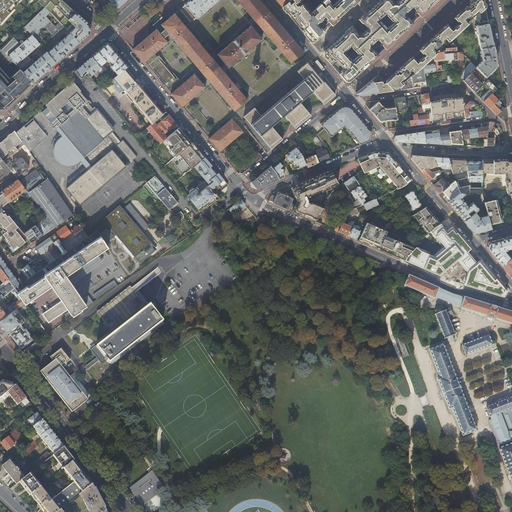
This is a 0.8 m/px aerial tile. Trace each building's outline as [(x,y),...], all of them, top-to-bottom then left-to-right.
[(0,0),(0,23),(16,5),(15,5),(18,2),(19,3),(20,0),(0,0)] [(20,45),(14,38),(1,50),(20,69),(34,83),(89,34),(89,25),(61,0),(38,0),(38,1),(44,8),(24,28),(31,35),(20,45)] [(107,9),(113,4),(110,0),(97,0),(106,9),(107,9)] [(110,0),(113,4),(118,9),(127,0),(110,0)] [(185,5),(181,8),(193,21),(196,19),(197,19),(209,9),(219,0),(218,0),(191,0),(191,1),(190,0),(189,0),(184,5),(185,5)] [(236,0),(255,22),(290,63),(304,52),(280,24),(269,11),(259,0),(236,0)] [(340,0),(333,8),(331,5),(332,4),(329,1),(328,0),(325,0),(323,2),(325,5),(325,7),(324,8),(321,5),(316,9),(311,14),(312,16),(311,17),(308,14),(309,13),(302,6),(300,8),(297,5),(299,3),(298,2),(300,0),(292,0),(294,2),(291,4),(291,3),(290,4),(289,3),(283,8),(311,41),(314,41),(324,32),(317,25),(325,17),(332,25),(345,12),(359,0),(358,0),(340,0)] [(369,29),(367,31),(366,31),(362,34),(363,35),(361,37),(359,37),(357,34),(357,33),(351,27),(338,39),(324,52),(324,56),(331,65),(336,60),(339,63),(338,63),(341,67),(342,66),(344,69),(339,74),(345,81),(350,81),(362,70),(378,56),(372,49),(371,50),(369,47),(369,45),(370,44),(372,44),(375,41),(375,40),(376,38),(378,38),(381,41),(380,42),(386,48),(400,35),(412,23),(407,17),(406,18),(404,15),(404,13),(405,12),(407,12),(410,9),(410,8),(411,6),(413,6),(416,9),(415,10),(421,16),(434,3),(437,0),(399,0),(397,2),(397,3),(396,4),(394,4),(391,2),(392,1),(391,0),(380,0),(374,6),(360,19),(365,26),(366,25),(369,28),(369,29)] [(470,16),(476,11),(477,12),(478,11),(479,13),(485,8),(483,0),(474,0),(467,8),(455,18),(460,23),(452,31),(447,26),(434,38),(420,50),(425,55),(417,63),(412,58),(399,70),(385,82),(386,83),(392,89),(400,87),(403,84),(402,83),(403,82),(402,81),(403,80),(402,79),(403,79),(409,73),(409,72),(408,71),(411,69),(415,73),(418,70),(423,65),(435,54),(436,53),(433,49),(434,47),(435,48),(436,48),(441,43),(442,41),(442,40),(445,38),(449,42),(468,24),(464,20),(469,16),(470,16)] [(479,13),(480,19),(479,20),(479,23),(488,21),(485,8),(479,13)] [(157,28),(169,42),(172,39),(173,39),(187,56),(200,45),(186,28),(186,27),(189,25),(178,11),(174,14),(161,25),(157,28)] [(482,60),(476,67),(476,68),(485,77),(496,66),(497,65),(494,53),(491,35),(488,24),(478,26),(477,25),(475,26),(482,60)] [(251,26),(217,55),(228,68),(262,40),(251,26)] [(144,63),(154,54),(169,42),(157,28),(140,43),(133,49),(144,63)] [(446,51),(444,51),(445,61),(453,60),(454,70),(458,70),(458,68),(457,53),(457,52),(456,46),(453,43),(450,45),(452,48),(446,48),(446,51)] [(110,67),(117,75),(124,69),(127,66),(109,45),(105,44),(91,57),(100,67),(106,61),(109,61),(111,63),(110,65),(111,66),(110,67)] [(200,45),(187,56),(234,111),(247,100),(212,58),(212,59),(200,45)] [(439,50),(436,53),(435,54),(436,62),(439,62),(441,62),(441,61),(445,61),(444,51),(444,50),(443,50),(443,51),(440,51),(439,50)] [(181,85),(154,54),(144,63),(152,71),(153,70),(165,83),(163,85),(171,94),(181,85)] [(91,57),(75,71),(81,78),(83,76),(82,74),(85,71),(90,77),(98,70),(99,73),(102,75),(105,73),(104,72),(101,68),(100,67),(91,57)] [(462,78),(464,80),(476,68),(476,67),(471,62),(471,61),(467,57),(466,59),(471,63),(466,68),(463,73),(462,78)] [(297,71),(304,79),(261,116),(254,108),(243,117),(250,125),(260,136),(271,149),(283,140),(271,127),(284,116),(296,129),(311,116),(300,103),(313,92),(324,105),(335,95),(324,82),(314,70),(308,62),(297,71)] [(434,64),(423,65),(425,74),(436,72),(434,64)] [(400,87),(401,90),(413,88),(413,83),(420,82),(421,87),(426,86),(425,74),(423,65),(418,70),(419,72),(415,73),(409,78),(405,83),(403,84),(400,87)] [(0,110),(6,110),(34,83),(20,69),(10,78),(0,67),(0,110)] [(488,80),(485,77),(476,68),(464,80),(463,81),(475,93),(484,84),(488,80)] [(113,78),(126,93),(137,84),(133,85),(124,69),(117,75),(113,78)] [(205,87),(194,74),(181,85),(171,94),(170,94),(182,107),(205,87)] [(378,75),(372,80),(376,86),(378,93),(394,91),(392,89),(386,83),(383,84),(383,82),(377,82),(377,81),(380,77),(378,75)] [(112,105),(126,93),(113,78),(103,87),(105,89),(111,96),(109,98),(111,100),(109,101),(112,105)] [(368,83),(355,94),(356,95),(360,96),(378,93),(376,86),(372,80),(370,82),(373,85),(370,86),(368,83)] [(488,91),(481,98),(484,102),(492,94),(497,89),(488,80),(484,84),(492,91),(490,93),(488,91)] [(39,112),(38,112),(24,126),(23,126),(15,133),(29,152),(55,129),(62,136),(59,138),(58,139),(57,140),(56,141),(55,143),(54,145),(54,146),(54,147),(53,148),(53,150),(53,152),(54,153),(54,154),(54,155),(55,157),(55,158),(56,159),(57,160),(58,161),(59,162),(60,163),(61,164),(62,164),(63,165),(65,165),(67,166),(69,166),(71,166),(73,165),(74,165),(76,164),(78,163),(79,162),(80,161),(88,169),(66,188),(70,193),(69,194),(71,196),(70,197),(74,201),(76,200),(80,205),(126,166),(110,148),(118,142),(110,132),(113,130),(94,107),(92,109),(89,105),(91,103),(86,97),(85,98),(80,92),(81,91),(72,81),(45,105),(47,107),(41,112),(40,112),(40,111),(39,111),(39,112)] [(137,84),(126,93),(135,103),(152,124),(154,122),(159,118),(163,115),(163,114),(141,88),(137,84)] [(135,103),(126,93),(112,105),(120,115),(135,103)] [(428,93),(421,95),(422,105),(430,104),(430,102),(428,93)] [(430,102),(430,104),(432,123),(443,122),(442,113),(445,113),(446,121),(465,119),(463,107),(468,102),(459,93),(433,97),(434,102),(430,102)] [(491,109),(499,100),(492,94),(484,102),(491,109)] [(396,107),(396,111),(399,110),(400,112),(403,112),(403,110),(406,109),(405,97),(394,99),(396,107)] [(468,102),(463,107),(465,119),(483,116),(484,113),(483,111),(474,113),(474,112),(469,113),(468,108),(474,103),(471,99),(468,102)] [(497,115),(503,109),(501,107),(499,105),(501,103),(501,99),(499,100),(491,109),(497,115)] [(379,102),(369,110),(380,122),(398,120),(396,111),(396,107),(385,109),(379,102)] [(339,108),(332,114),(339,123),(354,110),(350,106),(341,106),(339,108)] [(503,109),(497,115),(501,119),(506,118),(504,108),(503,109)] [(193,114),(192,115),(194,118),(197,121),(200,124),(202,127),(208,121),(198,110),(193,114)] [(354,110),(339,123),(343,127),(344,126),(350,132),(363,121),(354,110)] [(163,115),(159,118),(161,121),(168,115),(167,113),(166,112),(163,114),(163,115)] [(332,114),(320,124),(331,137),(343,127),(339,123),(332,114)] [(169,130),(173,127),(176,124),(168,115),(161,121),(169,130)] [(414,120),(410,121),(410,127),(419,125),(417,117),(417,115),(413,115),(414,120)] [(428,115),(417,117),(419,125),(429,124),(428,115)] [(232,118),(208,138),(220,152),(243,132),(232,118)] [(156,125),(164,134),(169,130),(161,121),(156,125)] [(363,121),(350,132),(360,144),(370,140),(372,132),(370,129),(363,121)] [(164,134),(156,125),(154,122),(152,124),(146,128),(159,144),(166,138),(167,137),(164,134)] [(486,123),(487,127),(488,132),(488,134),(487,140),(487,147),(493,147),(494,137),(502,130),(497,125),(494,128),(494,127),(491,126),(490,123),(486,123)] [(190,145),(192,143),(179,127),(167,137),(166,138),(170,143),(173,147),(170,150),(175,156),(190,145)] [(471,129),(469,129),(470,139),(478,137),(478,135),(477,128),(474,128),(474,127),(471,127),(471,129)] [(487,127),(477,128),(478,135),(488,134),(488,132),(487,127)] [(462,130),(460,131),(461,140),(470,139),(469,129),(462,130)] [(439,130),(432,131),(433,138),(432,138),(432,144),(441,145),(440,137),(439,130)] [(450,135),(451,144),(462,144),(461,140),(460,131),(460,130),(449,132),(449,134),(450,135)] [(14,131),(0,142),(0,156),(3,161),(10,155),(12,155),(14,153),(14,152),(21,147),(24,151),(26,151),(27,153),(27,155),(29,156),(31,155),(29,152),(15,133),(14,131)] [(432,131),(424,132),(425,144),(432,144),(432,138),(433,138),(432,131)] [(424,132),(396,136),(396,139),(396,141),(425,144),(424,132)] [(448,136),(440,137),(441,145),(451,145),(451,144),(450,135),(448,135),(448,136)] [(123,140),(117,145),(131,162),(136,157),(123,140)] [(190,145),(203,160),(205,158),(196,147),(192,143),(190,145)] [(298,143),(295,146),(295,147),(303,155),(303,157),(305,156),(305,155),(307,153),(306,152),(298,143)] [(194,167),(203,160),(190,145),(181,152),(184,157),(182,158),(187,165),(189,163),(193,167),(194,167)] [(305,160),(303,157),(303,155),(295,147),(296,147),(295,148),(296,149),(295,150),(293,151),(292,150),(289,153),(290,154),(287,156),(288,157),(280,163),(273,169),(276,172),(278,178),(284,175),(283,172),(283,171),(284,171),(284,170),(283,170),(283,169),(283,168),(286,165),(286,164),(290,161),(290,162),(291,162),(292,162),(293,164),(292,164),(294,170),(306,165),(307,166),(305,160)] [(329,158),(325,150),(316,154),(316,155),(319,163),(329,158)] [(358,160),(363,170),(376,199),(383,196),(393,191),(404,186),(386,154),(375,153),(374,153),(370,155),(367,156),(364,157),(359,160),(358,160)] [(388,154),(386,154),(404,186),(411,181),(410,180),(406,176),(403,172),(394,161),(391,157),(388,154)] [(319,163),(316,155),(305,160),(307,166),(308,167),(319,163)] [(437,166),(433,157),(412,156),(410,159),(420,171),(424,168),(425,168),(429,169),(437,166)] [(451,167),(448,159),(448,158),(433,157),(437,166),(437,167),(441,167),(441,169),(444,169),(444,167),(451,167)] [(21,158),(8,168),(16,177),(21,173),(23,174),(24,175),(27,173),(27,171),(26,169),(29,167),(21,158)] [(203,160),(194,167),(209,184),(200,192),(197,187),(194,189),(189,193),(190,193),(189,194),(190,195),(188,197),(187,195),(187,196),(200,212),(217,200),(214,197),(216,196),(213,192),(211,190),(212,188),(213,189),(223,180),(218,173),(216,175),(212,171),(209,168),(211,166),(205,158),(203,160)] [(459,193),(465,195),(470,196),(469,190),(468,182),(465,160),(448,159),(451,167),(452,172),(453,176),(455,181),(459,193)] [(403,172),(404,171),(395,160),(394,161),(403,172)] [(468,182),(475,181),(474,164),(470,164),(469,160),(465,160),(468,182)] [(510,195),(511,200),(511,199),(511,161),(482,161),(482,164),(482,181),(482,189),(482,195),(507,192),(508,196),(510,195)] [(482,181),(482,164),(479,164),(476,164),(474,164),(475,181),(482,181)] [(251,183),(251,186),(256,189),(279,179),(278,178),(276,172),(273,169),(271,166),(251,183)] [(431,173),(429,171),(427,170),(425,168),(424,168),(420,171),(429,181),(435,177),(436,177),(440,175),(440,173),(439,171),(435,173),(431,173)] [(35,170),(19,181),(25,189),(46,216),(54,227),(72,214),(47,178),(43,181),(35,170)] [(269,202),(314,222),(324,209),(311,203),(311,204),(307,202),(307,201),(306,197),(322,190),(323,192),(330,188),(330,187),(338,183),(331,171),(292,189),(298,202),(296,206),(291,204),(293,199),(278,193),(276,197),(272,195),(269,202)] [(146,183),(169,210),(178,203),(155,176),(146,183)] [(363,205),(367,203),(364,199),(367,197),(354,177),(344,184),(355,200),(357,199),(358,200),(362,206),(363,205)] [(433,185),(440,193),(447,187),(449,186),(442,178),(433,185)] [(18,179),(1,191),(2,193),(8,201),(8,202),(25,189),(19,181),(18,179)] [(447,188),(446,191),(449,194),(449,196),(451,199),(452,198),(452,199),(454,198),(459,193),(455,181),(449,186),(447,187),(447,188)] [(409,203),(417,198),(413,190),(404,195),(409,203)] [(326,206),(336,193),(333,191),(323,204),(326,206)] [(393,191),(383,196),(387,201),(396,196),(393,191)] [(8,201),(2,193),(0,194),(0,226),(5,232),(3,234),(5,236),(2,239),(12,252),(28,240),(24,233),(21,229),(20,230),(8,215),(5,213),(6,212),(1,208),(8,202),(8,201)] [(448,203),(464,221),(475,213),(479,209),(473,202),(467,207),(461,199),(465,195),(459,193),(454,198),(452,199),(448,203)] [(422,206),(417,198),(409,203),(413,211),(422,206)] [(379,205),(376,199),(367,203),(363,205),(366,211),(379,205)] [(432,204),(429,200),(422,206),(425,208),(426,207),(432,204)] [(487,216),(490,225),(502,222),(499,210),(496,200),(484,203),(484,204),(487,213),(487,216)] [(243,203),(242,202),(229,211),(231,212),(232,211),(234,210),(236,213),(243,208),(245,206),(243,203)] [(136,225),(143,233),(149,227),(129,203),(122,209),(128,215),(130,214),(138,224),(136,225)] [(27,287),(18,293),(25,303),(38,294),(51,286),(62,301),(42,314),(48,323),(68,309),(71,314),(72,313),(73,315),(87,306),(88,307),(93,303),(88,296),(83,299),(71,283),(103,262),(97,254),(108,247),(104,242),(112,235),(111,233),(113,231),(141,263),(157,250),(143,233),(136,225),(128,215),(122,209),(120,206),(103,220),(110,228),(108,230),(107,228),(99,234),(97,231),(88,237),(67,252),(61,255),(47,265),(51,270),(44,275),(45,276),(32,285),(28,288),(27,287)] [(425,208),(414,215),(429,233),(434,227),(439,225),(433,218),(432,217),(431,216),(425,208)] [(358,214),(355,209),(348,212),(345,218),(345,219),(348,220),(358,214)] [(480,232),(491,229),(490,225),(487,216),(481,217),(480,220),(479,220),(479,218),(475,213),(464,221),(464,222),(472,231),(477,233),(480,232)] [(46,216),(35,225),(42,235),(54,227),(46,216)] [(338,222),(334,230),(338,232),(343,223),(345,219),(345,218),(343,217),(342,219),(343,220),(342,222),(340,222),(339,221),(338,222)] [(452,227),(443,217),(442,219),(444,222),(451,236),(455,241),(459,238),(455,234),(452,230),(453,229),(452,227)] [(347,225),(343,223),(338,232),(348,237),(353,228),(354,225),(357,227),(359,221),(356,220),(355,220),(354,223),(352,222),(347,225)] [(79,224),(71,230),(73,232),(74,234),(82,229),(79,224)] [(387,232),(367,224),(366,225),(367,225),(364,232),(363,232),(360,239),(380,248),(387,232)] [(35,225),(24,233),(28,240),(31,244),(42,235),(35,225)] [(65,225),(54,234),(60,242),(71,234),(65,225)] [(353,228),(348,237),(357,240),(361,231),(353,228)] [(73,232),(71,234),(60,242),(67,252),(88,237),(82,229),(74,234),(73,232)] [(460,237),(453,229),(452,230),(455,234),(459,238),(460,237)] [(399,237),(387,232),(380,248),(379,249),(405,260),(407,257),(408,255),(415,248),(398,240),(399,237)] [(60,242),(54,234),(49,238),(61,255),(67,252),(60,242)] [(440,251),(446,248),(443,243),(438,247),(430,237),(422,244),(425,248),(428,251),(431,254),(434,251),(435,253),(438,250),(440,251)] [(459,238),(455,241),(458,244),(456,246),(462,253),(465,250),(463,249),(465,247),(467,245),(460,237),(459,238)] [(511,248),(511,242),(510,237),(489,243),(487,249),(494,258),(501,266),(511,257),(509,254),(507,255),(505,252),(505,250),(508,250),(508,251),(511,250),(511,249),(511,248)] [(61,255),(49,238),(35,248),(47,265),(61,255)] [(469,248),(460,255),(463,263),(474,254),(469,248)] [(443,254),(442,255),(427,261),(430,268),(434,266),(434,265),(445,260),(443,254)] [(0,256),(0,268),(8,279),(13,275),(0,256)] [(506,271),(510,277),(511,275),(511,257),(501,266),(506,271)] [(427,261),(426,258),(419,262),(418,266),(432,273),(430,268),(427,261)] [(35,259),(20,270),(27,279),(42,269),(40,265),(35,259)] [(468,273),(463,263),(452,268),(457,278),(465,275),(468,280),(468,281),(471,280),(468,273)] [(447,273),(445,278),(456,283),(451,271),(450,272),(447,273)] [(13,275),(8,279),(14,288),(20,284),(13,275)] [(409,276),(408,277),(404,285),(404,286),(404,287),(405,287),(405,286),(434,299),(434,300),(434,299),(435,299),(435,298),(436,295),(439,289),(438,289),(409,277),(409,276)] [(115,278),(98,290),(102,297),(120,284),(115,278)] [(0,285),(0,300),(4,297),(11,291),(14,288),(8,279),(3,283),(0,285)] [(468,281),(468,280),(465,285),(475,289),(472,282),(471,280),(468,281)] [(119,328),(120,330),(144,311),(143,309),(147,305),(132,286),(105,306),(99,312),(114,331),(119,328)] [(4,297),(0,300),(0,319),(25,303),(18,293),(14,288),(11,291),(18,300),(7,308),(7,309),(4,312),(0,306),(0,304),(6,299),(4,297)] [(439,289),(436,295),(449,301),(462,305),(464,299),(452,295),(439,289)] [(490,307),(464,299),(462,305),(461,308),(460,308),(460,309),(461,309),(461,310),(462,309),(487,317),(487,318),(486,318),(486,319),(487,319),(494,321),(495,321),(495,320),(511,324),(511,313),(498,309),(498,308),(497,308),(497,309),(491,307),(491,306),(490,306),(490,307)] [(25,303),(0,319),(0,325),(4,331),(20,319),(19,317),(23,314),(28,320),(23,323),(25,325),(22,327),(24,329),(26,330),(38,321),(25,303)] [(449,343),(449,344),(455,342),(454,341),(452,337),(456,335),(455,334),(456,334),(456,333),(456,332),(455,331),(453,332),(453,331),(453,329),(452,330),(451,326),(452,326),(451,325),(449,321),(450,321),(449,320),(447,317),(452,315),(450,309),(444,311),(443,309),(444,308),(443,307),(442,308),(441,307),(441,306),(440,306),(439,307),(437,308),(436,308),(436,309),(435,311),(434,312),(435,312),(436,315),(435,315),(435,316),(436,316),(437,319),(437,320),(437,321),(438,320),(439,324),(439,325),(439,326),(440,325),(441,329),(440,329),(441,330),(443,334),(442,334),(443,335),(445,338),(444,339),(445,340),(447,338),(449,343)] [(109,364),(110,364),(111,365),(163,325),(161,323),(162,322),(150,307),(144,311),(120,330),(97,348),(96,347),(90,351),(96,359),(99,362),(102,365),(107,361),(109,364)] [(20,326),(11,334),(21,347),(30,340),(27,335),(27,333),(26,331),(24,330),(23,331),(20,326)] [(404,358),(409,356),(405,347),(401,335),(395,337),(403,358),(404,358)] [(511,397),(470,414),(450,361),(466,355),(492,345),(489,335),(462,346),(460,339),(455,342),(449,344),(444,346),(443,345),(429,350),(440,378),(437,379),(449,409),(452,408),(463,436),(477,431),(476,429),(490,425),(511,482),(511,397)] [(53,362),(40,373),(52,388),(60,398),(72,413),(88,401),(87,401),(70,379),(61,367),(65,364),(65,365),(70,361),(61,350),(50,358),(53,362)] [(70,379),(87,401),(91,398),(77,379),(99,362),(96,359),(70,379)] [(0,397),(14,386),(13,386),(12,387),(9,385),(0,382),(0,397)] [(24,406),(28,403),(14,386),(0,397),(0,403),(8,397),(16,406),(21,402),(24,406)] [(43,420),(37,412),(27,420),(33,427),(43,420)] [(39,438),(40,437),(50,429),(43,420),(33,427),(39,436),(38,437),(39,438)] [(11,433),(12,435),(15,438),(16,440),(21,437),(15,429),(11,433)] [(47,453),(34,464),(38,468),(53,456),(64,447),(50,429),(40,437),(52,452),(49,455),(47,453)] [(15,438),(12,435),(1,443),(7,451),(18,443),(17,442),(16,440),(15,438)] [(491,510),(501,506),(477,443),(467,446),(491,510)] [(30,445),(23,450),(31,460),(35,457),(31,452),(34,450),(30,445)] [(64,447),(53,456),(58,463),(54,466),(59,472),(64,468),(75,460),(64,447)] [(8,461),(5,457),(0,460),(0,463),(2,466),(8,461)] [(11,459),(8,461),(2,466),(17,484),(19,482),(25,477),(20,471),(23,469),(21,466),(18,468),(17,467),(20,465),(19,463),(16,466),(11,459)] [(84,471),(75,460),(64,468),(74,482),(60,493),(69,503),(79,494),(92,484),(92,483),(87,477),(87,476),(85,473),(84,471)] [(129,489),(143,507),(165,490),(153,470),(129,489)] [(31,473),(25,477),(19,482),(30,495),(31,494),(41,486),(31,473)] [(92,484),(79,494),(82,497),(89,511),(105,511),(106,511),(105,508),(104,506),(102,503),(95,489),(92,484)] [(69,503),(60,493),(52,500),(41,486),(31,494),(41,508),(37,511),(57,511),(61,509),(69,503)] [(96,488),(95,489),(102,503),(104,506),(105,508),(106,507),(96,488)]
